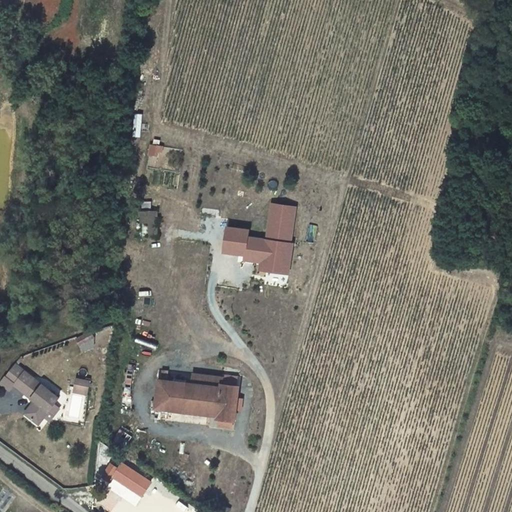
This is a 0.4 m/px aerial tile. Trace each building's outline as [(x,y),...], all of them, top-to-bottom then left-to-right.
[(150,158),(162,159),(163,145),(151,144),(150,158)] [(244,261),(261,263),(260,270),(288,274),(293,244),(290,244),(296,207),(271,204),(266,240),(247,237),(248,230),(227,227),(223,253),(244,256),(244,261)] [(142,210),(143,236),(158,236),(158,210),(142,210)] [(77,337),(82,351),(98,345),(92,331),(77,337)] [(41,427),(59,400),(13,366),(4,377),(13,383),(11,385),(36,403),(25,417),(41,427)] [(156,380),(153,409),(215,416),(215,419),(217,419),(231,420),(233,420),(236,386),(220,384),(221,377),(210,376),(209,378),(190,376),(189,384),(156,380)] [(87,383),(74,380),(73,390),(86,392),(87,383)] [(104,471),(113,477),(118,470),(109,464),(104,471)] [(118,470),(113,477),(141,496),(150,482),(122,464),(118,470)]
